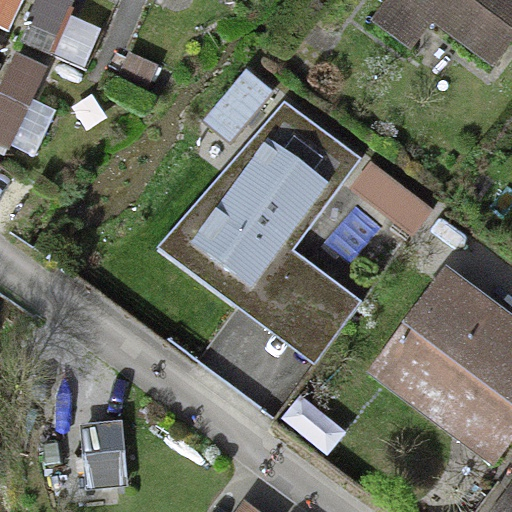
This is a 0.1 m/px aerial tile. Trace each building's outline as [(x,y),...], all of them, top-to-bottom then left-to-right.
[(495,54),(511,31),(511,0),(401,0),(420,14),(428,4),(495,54)] [(228,141),(267,95),(244,75),(205,121),(228,141)] [(291,111),(274,134),(342,185),(360,161),(291,111)] [(191,246),(283,313),(297,294),(344,328),(362,304),(283,247),(327,187),(267,143),(191,246)] [(412,236),(429,213),(369,167),(351,190),(412,236)] [(386,355),(506,445),(511,436),(511,325),(445,276),(386,355)]
